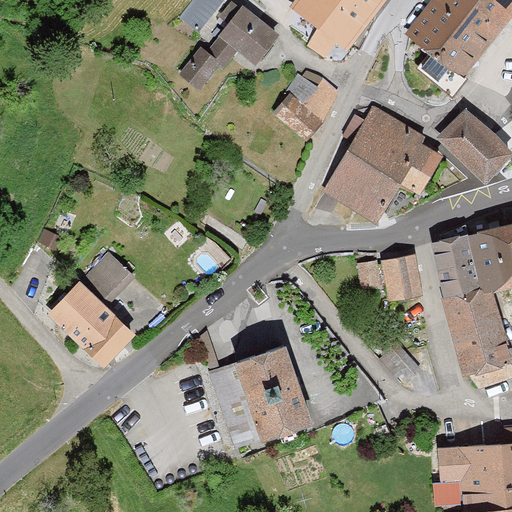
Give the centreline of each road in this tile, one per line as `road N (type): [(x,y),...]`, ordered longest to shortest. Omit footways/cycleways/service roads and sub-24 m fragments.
road 1 (residential): [(468,409),(391,389),(285,253)]
road 2 (tertiary): [(181,327),(0,477)]
road 3 (residential): [(418,221),(441,332),(468,409)]
road 4 (residential): [(285,253),(351,87)]
road 5 (track): [(98,399),(0,285)]
road 6 (residential): [(418,221),(313,240),(285,253)]
road 7 (residential): [(285,253),(181,327)]
road 8 (residential): [(511,129),(483,107),(426,114),(400,100)]
